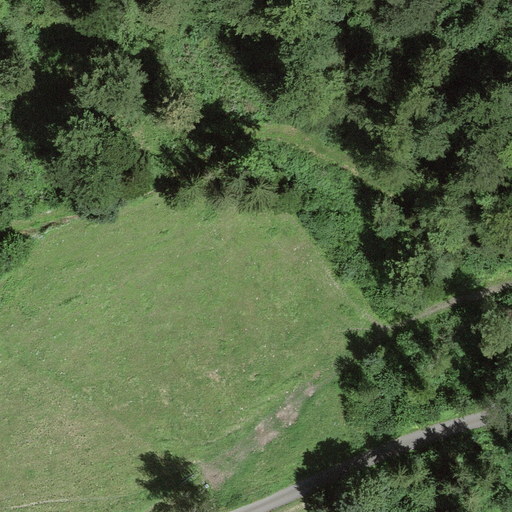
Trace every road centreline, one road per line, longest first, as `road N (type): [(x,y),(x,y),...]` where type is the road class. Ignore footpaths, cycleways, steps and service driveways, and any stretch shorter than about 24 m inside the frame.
road 1 (track): [(0,230),(174,180),(269,130),(318,140),(430,214),(511,232)]
road 2 (track): [(159,511),(379,336),(511,283)]
road 3 (track): [(256,511),(511,405)]
